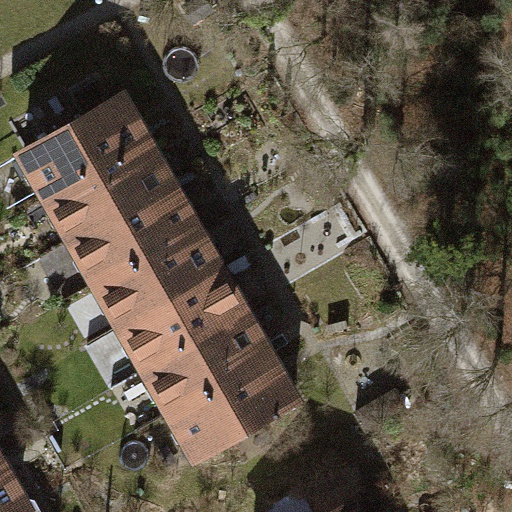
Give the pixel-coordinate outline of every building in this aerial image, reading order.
[(11,166),(36,210),(149,146),(123,102),(11,166)] [(174,190),(149,146),(36,210),(62,254),(174,190)] [(62,254),(87,298),(199,234),(174,190),(62,254)] [(87,298),(113,342),(225,278),(199,234),(87,298)] [(250,322),(225,278),(113,342),(138,386),(250,322)] [(138,386),(163,430),(276,366),(250,322),(138,386)] [(301,410),(276,366),(163,430),(189,474),(301,410)] [(0,511),(30,511),(4,467),(0,469),(0,511)]
